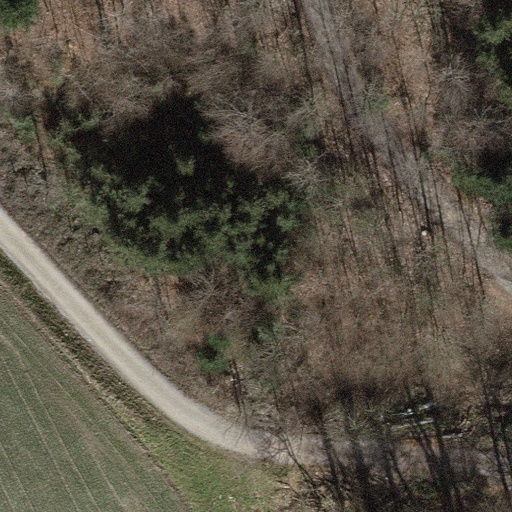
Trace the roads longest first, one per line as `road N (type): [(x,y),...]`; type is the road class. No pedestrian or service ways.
road 1 (track): [(0,228),(155,395),(201,429),(282,449),(511,462)]
road 2 (track): [(511,279),(369,134),(307,0)]
